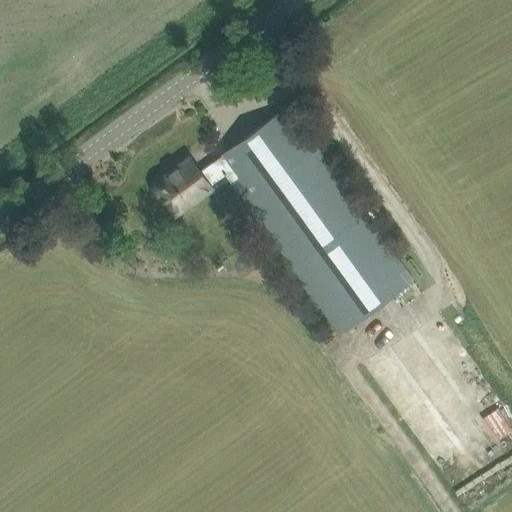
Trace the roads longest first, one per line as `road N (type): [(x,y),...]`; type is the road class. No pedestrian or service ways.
road 1 (unknown): [(339,374),(410,323),(417,284),(241,40)]
road 2 (tertiary): [(0,216),(297,0)]
